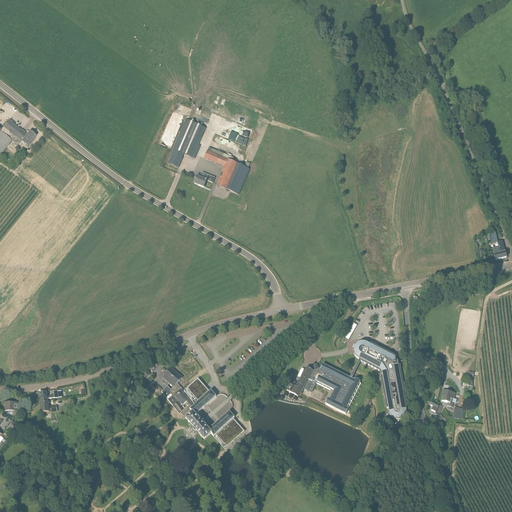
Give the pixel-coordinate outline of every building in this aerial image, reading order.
[(182,158),(183,155),(195,159),(196,155),(195,154),(206,128),(195,124),(185,119),(172,150),(173,150),(167,164),(178,168),(182,158)] [(17,146),(21,141),(26,135),(8,121),(1,130),(0,129),(0,155),(12,141),(17,146)] [(21,142),(27,146),(35,136),(29,132),(27,135),(26,135),(21,141),(21,142)] [(238,195),(240,191),(249,169),(228,160),(207,151),(204,158),(225,167),(217,186),(238,195)] [(204,187),(206,181),(213,183),(215,178),(202,172),(200,177),(197,176),(193,184),(197,185),(198,184),(204,187)] [(491,245),(497,243),(495,232),(489,234),(489,236),(490,240),(491,245)] [(497,243),(498,247),(492,248),(494,254),(495,260),(506,258),(502,242),(497,243)] [(344,338),(348,340),(357,325),(353,323),(344,338)] [(356,345),(356,346),(357,346),(357,347),(356,348),(356,349),(355,350),(354,349),(354,350),(354,351),(354,352),(354,353),(354,354),(354,355),(355,356),(356,357),(356,358),(357,358),(357,359),(358,359),(359,360),(359,358),(360,358),(362,359),(361,362),(379,371),(380,370),(381,372),(380,373),(387,409),(389,408),(390,412),(389,412),(389,413),(389,414),(390,415),(390,416),(391,417),(392,418),(393,418),(393,419),(394,419),(395,419),(396,420),(397,420),(398,420),(399,420),(400,419),(401,419),(402,418),(403,418),(403,417),(404,417),(405,416),(405,415),(406,414),(406,413),(406,412),(406,411),(406,410),(406,409),(405,409),(404,406),(407,405),(400,365),(397,365),(397,363),(396,363),(395,358),(396,356),(370,344),(369,346),(366,345),(367,343),(366,343),(365,343),(364,343),(363,342),(362,343),(361,343),(360,343),(359,343),(358,344),(357,345),(356,345)] [(352,379),(362,359),(360,358),(350,378),(352,379)] [(354,380),(352,379),(350,378),(323,365),(320,369),(319,369),(318,369),(317,369),(318,369),(317,365),(315,365),(313,366),(314,370),(315,370),(314,371),(313,372),(306,368),(297,387),(294,386),(289,383),(287,382),(286,383),(285,383),(282,388),(285,390),(294,395),(299,398),(301,393),(303,389),(312,394),(316,383),(330,390),(331,389),(334,391),(330,399),(328,398),(325,404),(346,414),(359,388),(361,384),(359,383),(360,381),(355,379),(354,380)] [(141,380),(145,378),(150,374),(147,367),(141,370),(141,371),(138,375),(141,380)] [(198,379),(184,391),(182,388),(177,384),(182,378),(171,368),(168,372),(163,378),(174,387),(171,390),(168,386),(161,392),(179,414),(181,412),(204,439),(210,433),(213,436),(215,434),(226,447),(244,432),(233,419),(234,418),(231,414),(229,412),(226,415),(219,421),(209,430),(196,414),(205,406),(212,400),(216,397),(211,391),(209,392),(198,379)] [(51,396),(47,396),(46,392),(39,393),(40,400),(47,399),(54,398),(58,398),(57,391),(54,392),(54,395),(51,395),(51,396)] [(444,391),(442,401),(448,403),(447,407),(452,408),(453,404),(451,403),(452,399),(453,399),(455,393),(444,391)] [(47,399),(40,400),(42,413),(49,412),(49,413),(57,412),(56,405),(48,406),(47,399)] [(430,406),(433,407),(431,411),(436,413),(436,411),(438,412),(441,406),(432,402),(430,406)] [(20,404),(17,404),(5,404),(5,412),(17,411),(17,410),(20,410),(20,404)] [(461,419),(463,413),(462,413),(463,411),(454,409),(453,413),(452,417),(461,419)] [(17,430),(19,427),(13,422),(11,424),(16,428),(14,430),(16,431),(17,430)]
